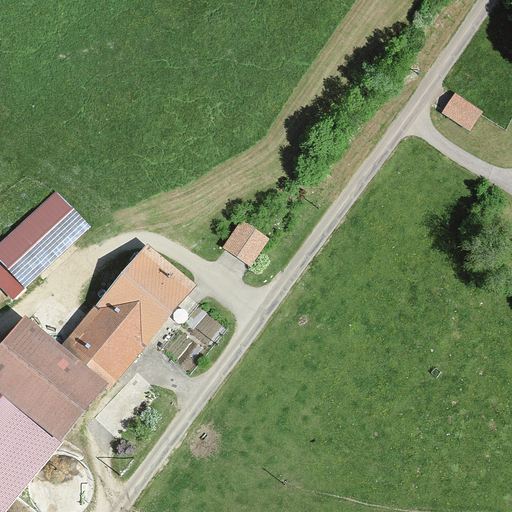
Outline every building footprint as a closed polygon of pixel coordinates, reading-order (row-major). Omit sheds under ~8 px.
[(458,97),(446,114),(468,129),(480,111),(458,97)] [(57,195),(0,246),(0,264),(21,289),(88,230),(57,195)] [(242,225),(226,250),(250,265),(266,240),(242,225)] [(27,325),(0,356),(0,393),(62,446),(196,290),(148,250),(60,353),(27,325)] [(0,511),(6,511),(62,446),(0,393),(0,511)]
